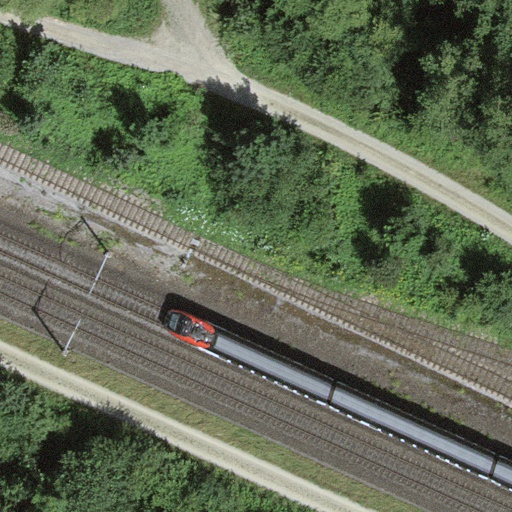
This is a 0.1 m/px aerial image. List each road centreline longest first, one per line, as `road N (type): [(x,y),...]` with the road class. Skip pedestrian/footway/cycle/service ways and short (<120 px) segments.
road 1 (track): [(0,354),(348,511)]
road 2 (track): [(232,98),(511,240)]
road 3 (track): [(0,18),(232,98)]
